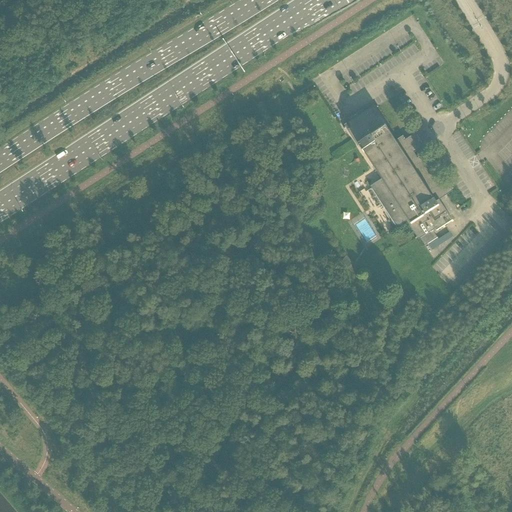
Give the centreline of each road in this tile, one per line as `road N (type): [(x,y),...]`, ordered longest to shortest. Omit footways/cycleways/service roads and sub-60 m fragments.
road 1 (secondary): [(0,199),(306,0)]
road 2 (secondary): [(260,0),(0,162)]
